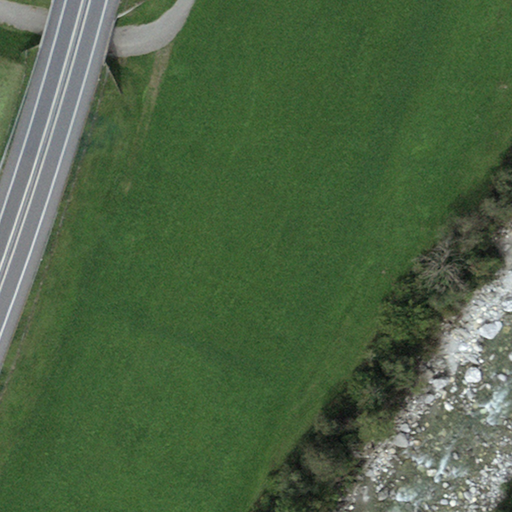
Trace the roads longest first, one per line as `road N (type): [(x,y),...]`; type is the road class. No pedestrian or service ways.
road 1 (trunk): [(0,312),(97,0)]
road 2 (trunk): [(72,0),(0,241)]
road 3 (track): [(186,0),(167,27),(135,43),(0,12)]
